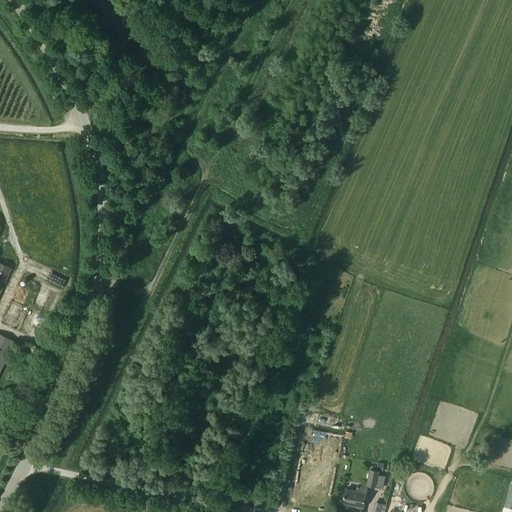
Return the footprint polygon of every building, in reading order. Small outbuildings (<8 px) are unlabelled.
[(0,294),(12,268),(0,262),(0,294)] [(0,372),(14,341),(0,334),(0,372)] [(379,471),(369,469),(366,485),(376,487),(379,471)] [(363,507),(367,488),(358,486),(357,491),(345,489),(343,503),(363,507)] [(383,511),(386,504),(378,502),(375,511),(383,511)]
